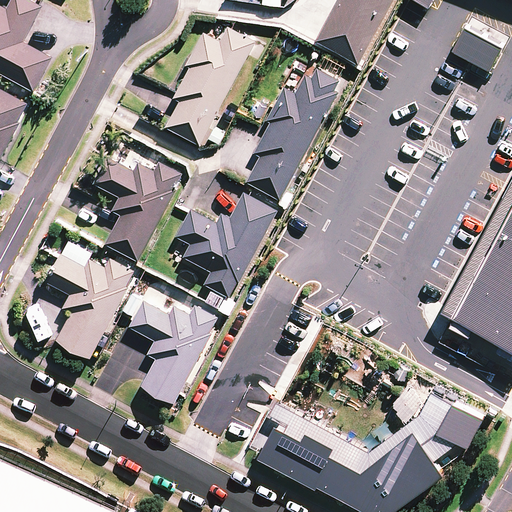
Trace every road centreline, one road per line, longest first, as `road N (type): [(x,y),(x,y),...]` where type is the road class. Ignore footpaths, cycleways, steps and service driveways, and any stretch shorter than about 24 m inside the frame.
road 1 (residential): [(0,375),(256,511)]
road 2 (residential): [(0,258),(110,49)]
